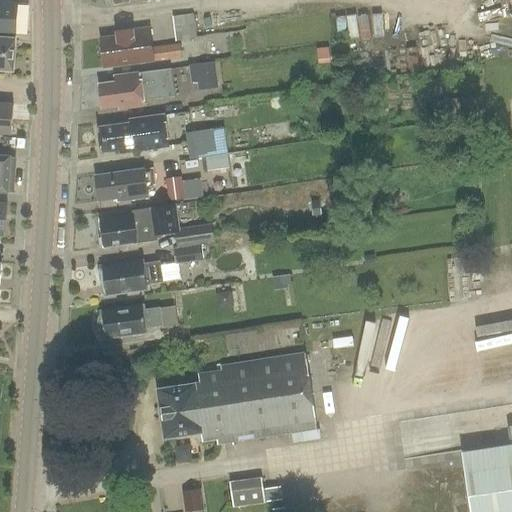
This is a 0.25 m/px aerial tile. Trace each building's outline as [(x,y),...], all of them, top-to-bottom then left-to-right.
[(0,0),(0,36),(16,38),(18,5),(11,5),(11,0),(0,0)] [(383,34),(381,12),(333,16),(335,38),(383,34)] [(172,46),(192,42),(188,20),(167,24),(172,46)] [(180,46),(153,50),(150,29),(116,34),(117,37),(100,40),(105,70),(182,59),(180,46)] [(0,72),(14,74),(16,41),(0,39),(0,72)] [(219,87),(216,61),(190,65),(192,83),(197,82),(198,90),(219,87)] [(118,83),(101,86),(104,110),(121,107),(121,110),(147,107),(146,102),(177,98),(173,70),(117,77),(118,83)] [(0,120),(13,121),(14,105),(0,104),(0,120)] [(131,122),(131,125),(98,130),(102,154),(120,151),(120,155),(169,147),(165,117),(131,122)] [(0,120),(0,135),(12,136),(13,121),(0,120)] [(227,130),(193,134),(195,151),(196,161),(230,157),(229,147),(227,130)] [(0,193),(8,194),(11,159),(0,157),(0,193)] [(147,188),(157,187),(154,170),(96,178),(99,203),(118,200),(118,203),(148,199),(147,188)] [(198,197),(195,175),(168,179),(171,201),(198,197)] [(133,218),(100,223),(104,248),(119,245),(119,247),(157,242),(157,236),(176,233),(178,247),(214,242),(212,226),(179,230),(176,207),(132,213),(133,218)] [(198,248),(174,251),(176,265),(200,262),(198,248)] [(161,266),(161,264),(145,266),(145,263),(101,269),(105,296),(149,290),(148,286),(172,283),(170,265),(161,266)] [(146,330),(174,326),(172,308),(144,312),(143,308),(102,314),(106,339),(147,334),(146,330)] [(383,372),(387,316),(370,315),(366,371),(383,372)] [(511,316),(479,322),(480,332),(511,326),(511,316)] [(219,446),(292,434),(294,444),(320,440),(319,432),(315,433),(303,355),(223,368),(223,372),(200,376),(201,385),(157,392),(165,440),(181,438),(182,450),(219,444),(219,446)] [(511,511),(511,446),(462,454),(470,511),(511,511)] [(233,509),(265,505),(261,479),(229,483),(233,509)] [(194,511),(204,511),(201,490),(182,492),(184,511),(194,511)]
